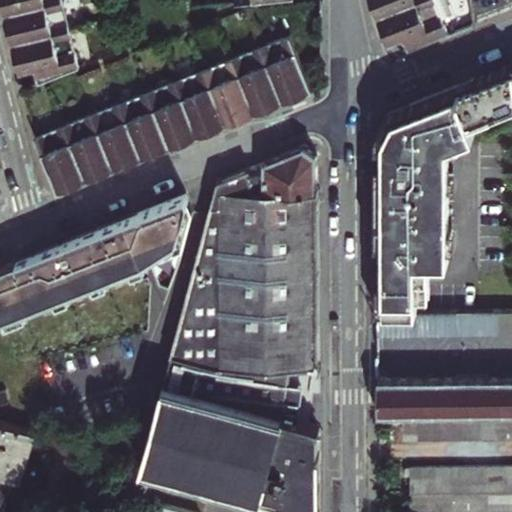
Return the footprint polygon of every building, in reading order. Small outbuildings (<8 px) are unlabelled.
[(2,0),(3,2),(4,6),(4,8),(5,8),(6,13),(59,0),(2,0)] [(11,35),(13,43),(72,28),(64,0),(59,0),(6,13),(9,26),(8,26),(9,28),(10,28),(11,35)] [(379,15),(417,0),(372,0),(374,2),(379,15)] [(451,33),(437,0),(417,0),(379,15),(387,33),(390,42),(404,37),(409,50),(451,33)] [(81,67),(72,28),(13,43),(14,46),(14,49),(15,49),(19,63),(19,66),(19,69),(20,68),(21,72),(33,68),(38,84),(81,67)] [(306,91),(313,88),(314,88),(311,79),(292,32),(262,44),(284,100),(285,101),(288,99),(288,98),(299,94),(304,92),(304,93),(307,92),(306,91)] [(262,44),(232,56),(254,111),(266,107),(266,108),(268,107),(270,106),(269,105),(284,100),(262,44)] [(232,56),(205,67),(227,122),(228,122),(228,123),(231,122),(231,121),(240,117),(246,115),(247,116),(250,115),(249,114),(254,111),(232,56)] [(471,121),(511,104),(511,63),(481,76),(466,82),(470,111),(471,121)] [(227,122),(205,67),(176,79),(198,134),(209,130),(210,131),(212,130),(211,129),(221,125),(227,122)] [(198,134),(176,79),(148,90),(170,145),(171,146),(174,145),(174,144),(185,139),(189,138),(190,139),(193,137),(192,136),(198,134)] [(376,133),(378,314),(406,313),(418,313),(418,298),(430,298),(428,261),(448,260),(444,145),(473,134),(469,123),(471,121),(470,111),(466,82),(387,114),(376,133)] [(148,90),(121,101),(143,156),(151,153),(152,154),(154,153),(154,152),(162,149),(170,145),(148,90)] [(143,156),(121,101),(94,112),(116,167),(128,162),(133,160),(133,161),(135,160),(135,159),(143,156)] [(94,112),(66,124),(87,178),(95,175),(95,176),(97,175),(106,171),(113,168),(113,169),(116,168),(116,167),(94,112)] [(36,135),(58,190),(59,191),(61,190),(62,189),(75,183),(76,184),(77,183),(78,183),(78,182),(87,178),(66,124),(36,135)] [(286,154),(270,161),(269,160),(266,161),(266,162),(247,170),(256,191),(316,191),(317,155),(318,156),(318,153),(306,145),(303,146),(303,147),(286,154)] [(219,179),(193,278),(173,351),(165,382),(160,401),(142,467),(299,511),(320,511),(319,511),(319,492),(320,491),(320,487),(319,486),(319,459),(320,459),(319,454),(319,433),(319,428),(299,422),(298,423),(294,422),(296,415),(283,411),(287,385),(290,369),(318,369),(318,194),(318,191),(316,191),(256,191),(247,170),(247,168),(232,174),(219,179)] [(0,266),(0,319),(184,247),(196,207),(188,192),(179,196),(0,266)] [(418,313),(406,313),(378,314),(378,340),(460,338),(459,317),(458,311),(418,313)] [(511,378),(378,380),(379,412),(404,412),(511,410),(511,378)] [(287,385),(283,411),(296,415),(294,422),(296,421),(299,402),(302,387),(287,385)] [(511,410),(404,412),(404,438),(511,437),(511,410)] [(15,425),(0,420),(0,474),(15,479),(22,480),(32,446),(56,453),(46,488),(58,491),(72,442),(56,437),(15,425)] [(511,511),(511,465),(414,467),(415,511),(511,511)] [(0,509),(7,511),(15,479),(0,474),(0,509)] [(198,511),(199,509),(166,499),(162,511),(198,511)]
